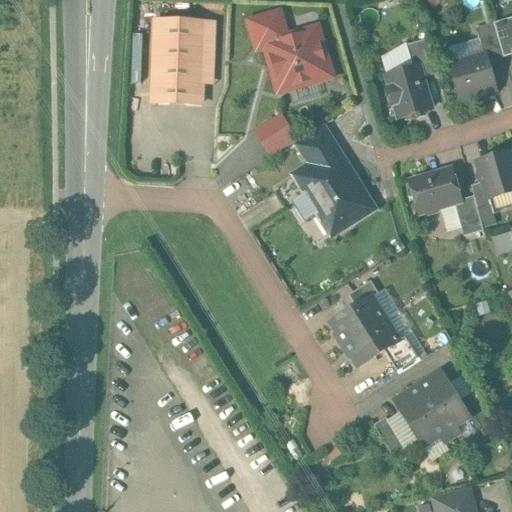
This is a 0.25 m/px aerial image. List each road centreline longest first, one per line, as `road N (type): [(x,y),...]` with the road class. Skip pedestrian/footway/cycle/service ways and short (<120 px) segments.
road 1 (residential): [(86,191),(205,199),(230,211),(337,392),(339,414)]
road 2 (tertiary): [(78,511),(86,191)]
road 3 (tertiary): [(86,191),(88,0)]
road 4 (residential): [(511,117),(381,155)]
road 5 (unknown): [(205,199),(244,149),(262,88)]
